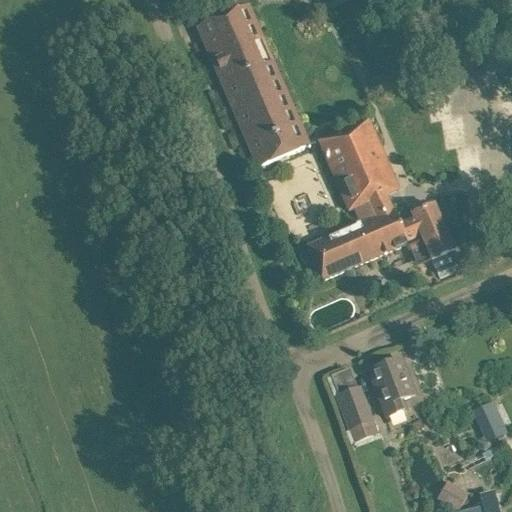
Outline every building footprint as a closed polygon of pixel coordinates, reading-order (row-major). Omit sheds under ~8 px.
[(258,170),(310,147),(250,6),(246,7),(243,0),(214,0),(192,10),(199,28),(197,29),(258,170)] [(453,254),(449,244),(432,207),(409,217),(410,218),(399,223),(387,196),(398,191),(368,122),(319,143),(348,212),(353,209),(360,225),(307,248),(321,283),(405,247),(408,252),(421,246),(429,264),(453,254)] [(407,410),(402,398),(412,394),(399,362),(370,374),(383,406),(388,418),(407,410)] [(379,436),(373,423),(360,389),(358,390),(336,398),(349,432),(345,433),(351,447),(379,436)] [(491,403),(479,409),(484,420),(496,414),(491,403)] [(451,487),(442,504),(457,511),(465,495),(458,491),(451,487)] [(480,500),(482,509),(467,511),(498,511),(495,497),(480,500)]
